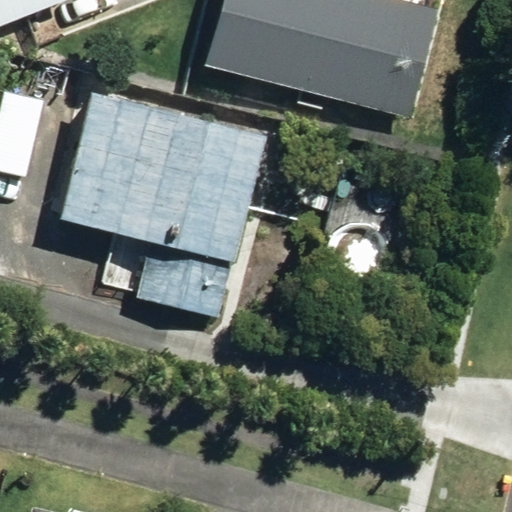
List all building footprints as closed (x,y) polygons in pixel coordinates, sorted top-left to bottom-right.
[(0,0),(0,22),(60,0),(0,0)] [(191,0),(176,70),(392,120),(417,13),(358,0),(191,0)] [(43,98),(0,87),(0,177),(23,183),(43,98)] [(119,303),(200,322),(242,144),(62,101),(32,226),(132,250),(119,303)] [(0,507),(0,511),(66,511),(3,496),(0,507)]
